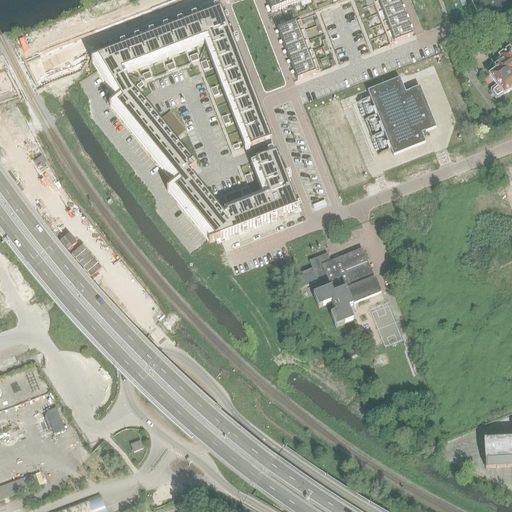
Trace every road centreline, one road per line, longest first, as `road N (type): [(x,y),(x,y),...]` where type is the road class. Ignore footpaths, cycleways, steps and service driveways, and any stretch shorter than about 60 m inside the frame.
road 1 (trunk): [(335,511),(257,459),(170,382),(84,294),(0,185)]
road 2 (trunk): [(0,220),(113,355),(195,433),(298,511)]
road 3 (secondary): [(145,353),(84,290),(0,180)]
road 4 (secondary): [(0,225),(126,371)]
road 5 (residential): [(337,216),(511,148)]
road 6 (unclassified): [(130,406),(96,426),(34,338),(0,342)]
road 7 (trunk): [(366,511),(228,410)]
road 8 (residential): [(291,93),(450,31)]
road 9 (residential): [(312,225),(266,103),(291,93)]
road 10 (residential): [(291,93),(337,216)]
